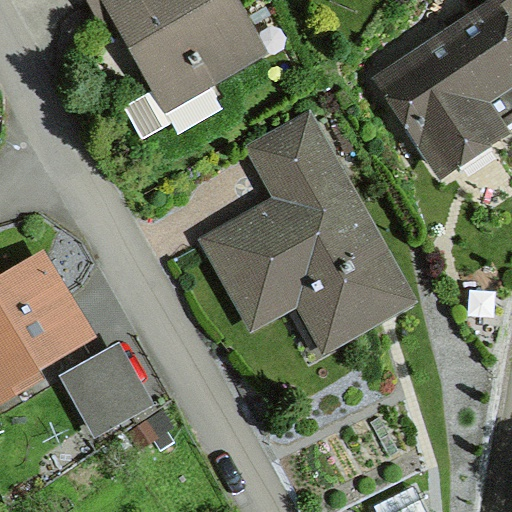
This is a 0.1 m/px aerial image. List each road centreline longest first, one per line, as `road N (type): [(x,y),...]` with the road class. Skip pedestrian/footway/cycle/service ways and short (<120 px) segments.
road 1 (residential): [(61,169),(257,511)]
road 2 (residential): [(0,51),(61,169)]
